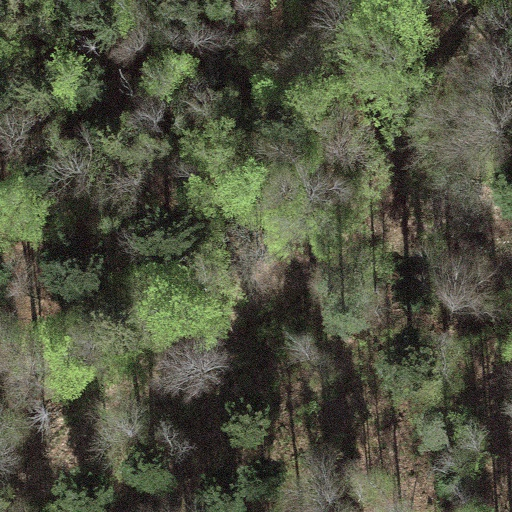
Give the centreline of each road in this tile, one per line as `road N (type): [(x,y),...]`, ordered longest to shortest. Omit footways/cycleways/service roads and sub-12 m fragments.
road 1 (track): [(383,224),(179,342),(0,511)]
road 2 (track): [(511,220),(441,244),(404,242),(383,224),(388,197),(511,18)]
